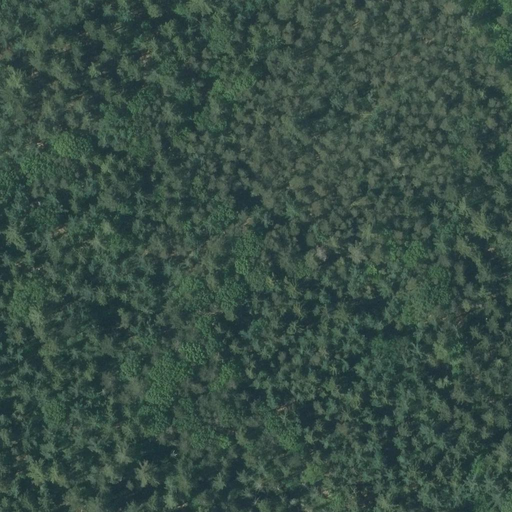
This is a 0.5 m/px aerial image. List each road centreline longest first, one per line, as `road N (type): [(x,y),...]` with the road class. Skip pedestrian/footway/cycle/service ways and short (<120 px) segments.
road 1 (track): [(511,230),(435,253),(334,253),(270,270),(77,389),(49,414),(0,487)]
road 2 (track): [(135,90),(148,136),(141,243),(238,362),(327,511)]
road 3 (track): [(0,176),(270,0)]
